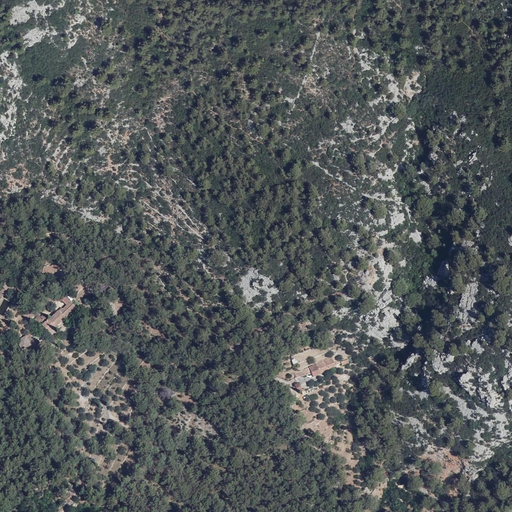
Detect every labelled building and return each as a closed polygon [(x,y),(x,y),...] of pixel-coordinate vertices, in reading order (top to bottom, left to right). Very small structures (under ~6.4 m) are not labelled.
[(41,273),(49,277),(56,272),(61,270),(66,270),(68,263),(59,262),(50,266),(49,265),(44,267),(41,273)] [(5,282),(5,284),(6,283),(9,284),(10,286),(10,289),(9,288),(8,290),(6,290),(4,289),(0,292),(0,293),(2,295),(5,296),(9,296),(12,295),(14,292),(14,289),(13,285),(11,283),(9,282),(5,282)] [(40,323),(50,333),(56,327),(65,319),(66,321),(78,310),(66,296),(62,300),(67,306),(63,309),(62,308),(50,320),(44,314),(41,317),(39,315),(34,319),(38,324),(40,323)] [(79,312),(78,310),(66,321),(68,322),(79,312)] [(56,327),(50,333),(52,335),(58,329),(56,327)] [(26,336),(31,345),(36,343),(28,335),(26,336)] [(22,350),(31,345),(26,336),(17,341),(22,350)] [(308,368),(302,370),(304,376),(310,374),(310,373),(311,373),(313,377),(329,369),(336,366),(333,359),(330,361),(330,362),(327,364),(325,360),(308,367),(308,368)] [(302,369),(296,371),(298,378),(304,377),(304,376),(302,370),(302,369)]
